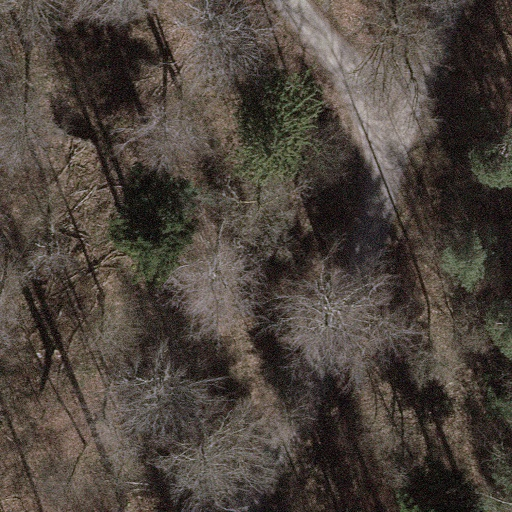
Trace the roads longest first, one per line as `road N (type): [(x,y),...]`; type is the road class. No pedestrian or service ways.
road 1 (track): [(454,0),(412,114),(358,312),(324,390),(251,511)]
road 2 (track): [(293,0),(359,84),(412,114)]
